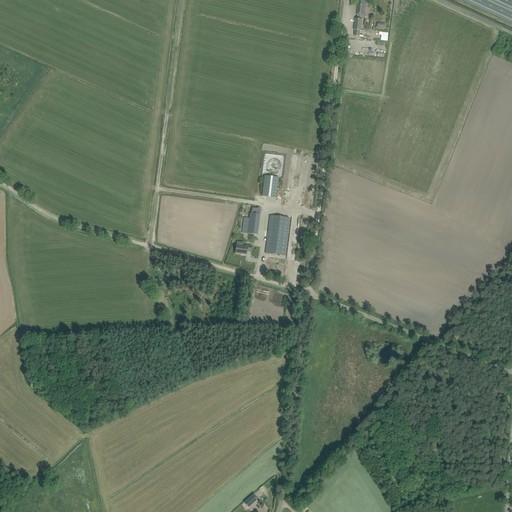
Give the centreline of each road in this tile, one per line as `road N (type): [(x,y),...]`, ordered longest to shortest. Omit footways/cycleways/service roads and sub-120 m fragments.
road 1 (track): [(340,8),(303,291)]
road 2 (track): [(258,277),(74,225),(0,182)]
road 3 (unclassified): [(511,369),(303,291)]
road 4 (unclassified): [(280,511),(303,291)]
